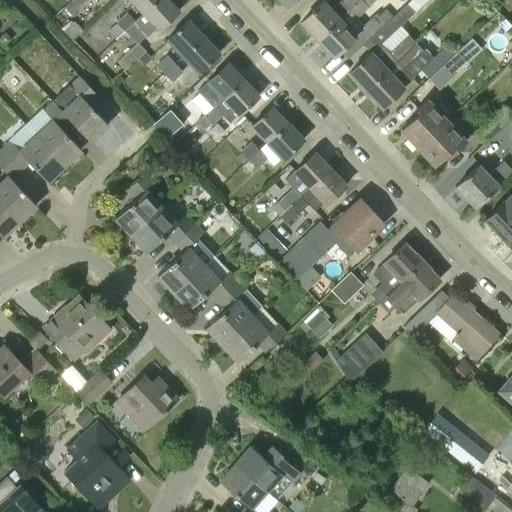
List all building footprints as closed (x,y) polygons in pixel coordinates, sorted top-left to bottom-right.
[(134,21),(124,30),(132,38),(140,30),(146,36),(147,37),(155,30),(157,32),(178,12),(166,0),(156,0),(141,15),(134,21)] [(126,0),(141,15),(156,0),(126,0)] [(277,0),(285,8),(293,0),(277,0)] [(323,1),(299,23),(316,41),(359,0),(340,0),(331,9),(323,1)] [(361,0),(359,0),(316,41),(333,59),(339,53),(357,37),(364,44),(385,25),(377,16),(375,14),(363,26),(358,20),(357,19),(369,8),(368,7),(361,0)] [(371,51),(347,73),(364,91),(415,43),(408,35),(401,42),(389,53),(381,44),(400,26),(414,13),(406,5),(398,13),(393,17),(385,25),(364,44),(371,51)] [(127,14),(107,32),(114,39),(124,30),(134,21),(127,14)] [(20,19),(12,26),(21,36),(29,29),(20,19)] [(186,21),(166,41),(182,58),(203,38),(186,21)] [(73,22),(63,32),(72,42),(83,32),(73,22)] [(203,38),(182,58),(198,75),(219,55),(203,38)] [(415,43),(364,91),(381,109),(413,78),(412,77),(405,69),(416,58),(423,52),(415,43)] [(127,53),(117,62),(125,71),(145,52),(137,44),(130,50),(127,53)] [(431,59),(420,70),(428,78),(446,62),(452,56),(448,51),(444,47),(431,59)] [(452,56),(446,62),(455,73),(470,59),(464,53),(460,49),(452,56)] [(167,57),(156,66),(164,74),(174,64),(167,57)] [(446,62),(428,78),(438,89),(455,73),(446,62)] [(174,64),(164,74),(171,82),(182,72),(174,64)] [(206,83),(198,91),(199,92),(213,107),(242,80),(227,64),(206,83)] [(78,94),(60,111),(72,123),(89,142),(107,125),(89,106),(98,97),(79,76),(70,85),(78,94)] [(205,115),(203,117),(204,117),(210,124),(212,126),(217,121),(222,116),(227,122),(229,124),(237,117),(258,97),(242,80),(213,107),(205,115)] [(419,112),(400,129),(417,148),(446,120),(427,99),(416,109),(419,112)] [(51,119),(35,135),(64,166),(80,150),(63,132),(72,123),(60,111),(52,101),(43,110),(51,119)] [(271,107),(251,126),(266,143),(287,124),(271,107)] [(169,110),(152,126),(159,134),(165,141),(175,132),(182,125),(169,110)] [(492,115),(474,132),(484,144),(485,144),(503,127),(492,115)] [(446,120),(417,148),(434,166),(446,156),(448,159),(466,142),(446,120)] [(179,148),(201,158),(212,134),(190,124),(179,148)] [(259,150),(249,160),(255,167),(254,168),(256,169),(267,158),(274,166),(281,159),(282,160),(302,141),(287,124),(266,143),(259,150)] [(175,132),(165,141),(171,147),(181,138),(175,132)] [(5,146),(0,149),(20,171),(29,163),(47,182),(64,166),(35,135),(18,150),(9,141),(5,146)] [(250,144),(241,152),(242,153),(248,160),(259,150),(252,142),(250,144)] [(0,168),(6,175),(0,181),(0,201),(19,222),(35,206),(11,180),(20,171),(0,149),(0,168)] [(242,153),(238,157),(244,163),(248,160),(242,153)] [(292,189),(272,208),(279,216),(329,169),(314,153),(293,173),(296,176),(287,184),(292,189)] [(480,164),(454,187),(473,208),(511,172),(511,169),(503,159),(488,173),(480,164)] [(329,169),(279,216),(287,225),(308,206),(314,212),(322,204),(324,206),(345,187),(329,169)] [(134,201),(115,219),(131,235),(162,206),(146,190),(156,181),(154,179),(148,173),(147,171),(126,191),(134,201)] [(511,194),(484,220),(505,242),(511,235),(511,194)] [(0,235),(2,237),(19,222),(0,201),(0,235)] [(297,244),(278,262),(295,279),(310,265),(334,242),(348,256),(354,250),(354,251),(381,225),(379,223),(382,220),(374,211),(371,214),(359,202),(331,227),(326,231),(319,223),(297,244)] [(162,206),(131,235),(146,252),(165,235),(173,244),(195,224),(187,215),(177,223),(162,206)] [(182,253),(157,276),(173,293),(204,264),(203,263),(188,247),(199,237),(204,233),(195,224),(173,244),(182,253)] [(267,229),(258,237),(267,248),(277,239),(267,229)] [(256,243),(248,249),(258,260),(266,253),(256,243)] [(381,284),(370,294),(378,303),(386,296),(423,261),(416,253),(414,254),(405,244),(372,275),(381,284)] [(423,261),(386,296),(395,306),(402,314),(416,301),(417,301),(439,280),(428,269),(429,267),(423,261)] [(204,264),(173,293),(189,310),(208,293),(216,301),(237,281),(229,272),(220,281),(204,264)] [(349,272),(330,291),(344,304),(362,286),(349,272)] [(224,310),(205,328),(221,345),(252,316),(262,307),(237,281),(216,301),(224,310)] [(413,317),(404,326),(413,336),(422,327),(429,321),(435,314),(457,333),(451,340),(474,360),(498,333),(472,311),(464,304),(453,294),(449,299),(441,291),(413,317)] [(57,313),(42,327),(71,358),(80,349),(83,353),(95,342),(91,338),(105,325),(78,296),(58,315),(57,313)] [(318,311),(306,323),(319,337),(331,326),(318,311)] [(252,316),(221,345),(237,361),(257,343),(265,352),(286,333),(277,324),(268,333),(252,316)] [(339,358),(335,361),(350,382),(377,357),(360,339),(339,358)] [(0,393),(5,398),(31,374),(34,371),(37,368),(42,373),(48,380),(57,371),(36,351),(34,348),(20,361),(4,345),(0,349),(0,393)] [(463,359),(448,373),(458,383),(459,382),(469,372),(473,368),(463,359)] [(76,390),(75,392),(87,406),(113,383),(100,369),(87,380),(76,390)] [(469,372),(459,382),(467,391),(477,381),(469,372)] [(511,374),(498,392),(511,404),(511,374)] [(143,377),(117,401),(130,416),(134,412),(148,426),(162,413),(163,414),(177,402),(161,384),(154,390),(148,383),(143,377)] [(381,407),(374,415),(390,427),(397,419),(381,407)] [(86,408),(77,416),(85,425),(94,417),(86,408)] [(437,415),(423,433),(473,473),(488,455),(437,415)] [(75,460),(62,472),(92,505),(125,475),(118,467),(111,459),(103,451),(115,441),(96,420),(64,449),(75,460)] [(250,447),(235,464),(267,492),(277,500),(292,483),(300,474),(298,472),(290,465),(280,457),(282,455),(268,444),(267,445),(264,449),(268,452),(263,458),(259,454),(250,447)] [(235,464),(220,481),(252,510),(252,509),(267,492),(235,464)] [(407,468),(390,491),(402,500),(396,510),(399,511),(415,511),(417,510),(412,507),(428,483),(407,468)] [(13,470),(6,476),(12,484),(20,477),(13,470)] [(317,473),(312,479),(321,485),(325,479),(317,473)] [(0,481),(0,511),(45,511),(19,484),(16,487),(12,484),(6,476),(0,481)] [(469,477),(458,491),(484,511),(487,507),(495,497),(495,496),(469,477)]
